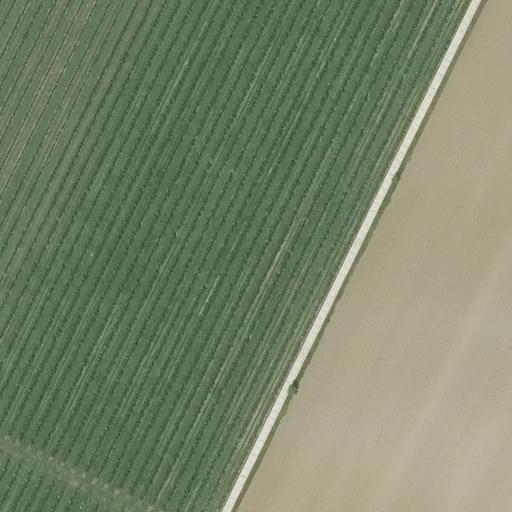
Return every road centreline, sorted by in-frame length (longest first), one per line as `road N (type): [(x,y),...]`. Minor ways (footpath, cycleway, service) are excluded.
road 1 (track): [(474,0),(224,511)]
road 2 (track): [(127,511),(0,448)]
